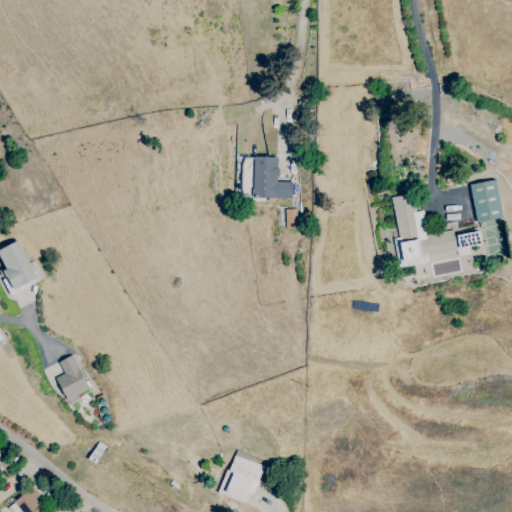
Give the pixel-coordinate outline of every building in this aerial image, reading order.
[(277,157),(242,157),(242,198),(291,198),(292,182),(277,182),(277,157)] [(476,222),(502,218),(495,180),(469,185),(476,222)] [(391,197),(402,265),(429,261),(429,255),(480,246),(478,232),(454,236),(453,230),(425,235),(421,211),(415,212),(412,194),(391,197)] [(286,228),(295,228),(294,210),(285,210),(286,228)] [(58,361),(63,374),(56,377),(66,400),(88,390),(73,355),(58,361)] [(250,456),(234,450),(219,494),(249,504),(262,466),(249,461),(250,456)] [(10,511),(47,511),(31,489),(6,506),(10,511)]
